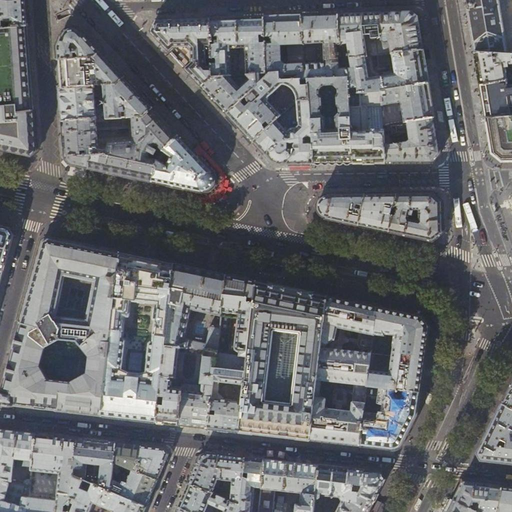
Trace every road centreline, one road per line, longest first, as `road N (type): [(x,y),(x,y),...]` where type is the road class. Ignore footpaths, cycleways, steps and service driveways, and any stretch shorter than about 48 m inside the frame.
road 1 (residential): [(101,10),(365,0)]
road 2 (secondary): [(265,187),(101,10)]
road 3 (residential): [(190,438),(423,465)]
road 4 (primary): [(257,246),(40,198)]
road 5 (primary): [(457,288),(257,246)]
road 6 (residential): [(265,187),(466,177)]
road 7 (residential): [(40,198),(51,169),(38,0)]
road 8 (residential): [(0,414),(190,438)]
road 9 (secondary): [(439,0),(466,177)]
road 10 (residential): [(0,348),(40,198)]
road 11 (tertiary): [(466,177),(502,298)]
